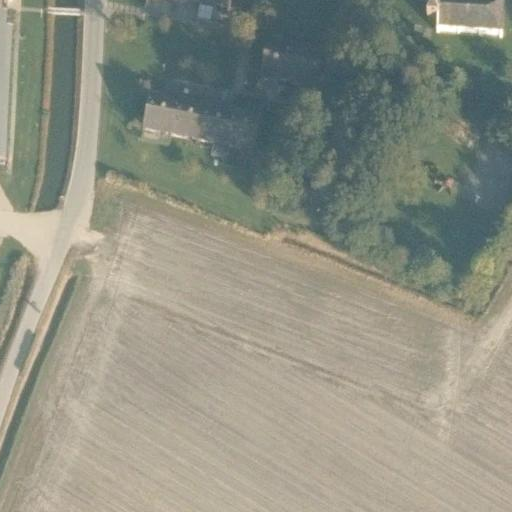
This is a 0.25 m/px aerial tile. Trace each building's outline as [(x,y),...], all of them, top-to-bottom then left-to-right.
[(12,14),(3,13),(3,7),(8,8),(12,2),(12,0),(0,0),(0,162),(5,163),(12,14)] [(201,8),(214,11),(214,8),(229,11),(231,0),(202,0),(201,5),(201,8)] [(503,40),(504,5),(439,2),(439,11),(429,10),(428,23),(438,24),(437,35),(503,40)] [(275,81),(288,83),(295,47),(267,41),(259,81),(274,84),(275,81)] [(303,86),(316,89),(324,52),(295,47),(288,83),(288,86),(303,89),(303,86)] [(171,137),(178,100),(178,98),(165,95),(164,98),(150,95),(143,132),(171,137)] [(192,103),(178,100),(171,137),(198,143),(205,106),(206,103),(193,101),(192,103)] [(226,148),(233,111),(234,109),(220,106),(220,108),(205,106),(198,143),(226,148)] [(410,118),(409,109),(402,110),(403,119),(410,118)] [(247,113),(233,111),(226,148),(254,153),(262,114),(247,111),(247,113)]
